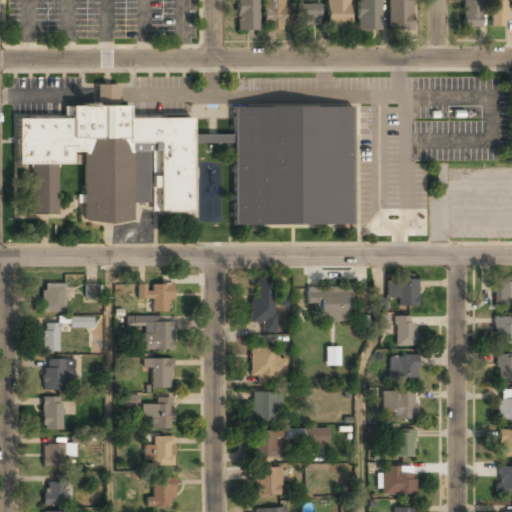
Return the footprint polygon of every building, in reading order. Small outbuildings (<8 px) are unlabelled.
[(257,0),(236,0),(236,32),(257,32),(257,0)] [(284,0),(262,0),(262,30),(284,30),(284,0)] [(348,0),(326,0),(326,29),(348,29),(348,0)] [(380,0),(356,0),(356,30),(380,30),(380,0)] [(388,0),(388,30),(410,30),(410,0),(388,0)] [(480,28),(480,0),(462,0),(462,28),(480,28)] [(490,0),(490,27),(506,27),(506,0),(490,0)] [(320,5),(296,5),(295,26),(320,26),(320,5)] [(230,134),(230,106),(349,106),(350,224),(231,225),(230,143),(190,143),(190,163),(190,211),(150,211),(150,163),(146,163),(146,201),(130,201),(130,222),(81,222),(80,151),(68,151),(68,164),(56,164),(56,213),(30,213),(29,164),(15,164),(15,119),(26,119),(26,115),(62,115),(62,106),(79,106),(79,103),(94,103),(94,84),(115,84),(115,103),(125,103),(125,118),(189,118),(190,134),(230,134)] [(492,307),(511,307),(511,279),(492,279),(492,307)] [(396,299),(396,308),(416,308),(416,280),(385,280),(385,299),(396,299)] [(255,281),(255,299),(249,299),(249,324),(261,324),(261,333),(273,333),(273,281),(255,281)] [(84,299),(102,300),(102,284),(84,284),(84,299)] [(40,313),(63,313),(63,285),(40,285),(40,313)] [(171,285),(136,285),(136,300),(150,300),(150,313),(171,313),(171,285)] [(279,306),(288,306),(288,288),(279,288),(279,306)] [(318,320),(346,321),(347,291),(306,289),(306,304),(319,305),(318,320)] [(413,347),(413,317),(393,317),(393,347),(413,347)] [(69,328),(90,328),(90,318),(69,318),(69,328)] [(511,318),(492,318),(492,345),(511,345),(511,318)] [(172,322),(142,322),(141,351),(172,351),(172,322)] [(41,353),(58,353),(58,324),(41,324),(41,353)] [(284,360),(275,359),(275,348),(249,347),(248,378),(256,378),(256,384),(283,385),(284,360)] [(324,366),(338,366),(338,347),(324,347),(324,366)] [(416,355),(387,355),(387,383),(416,383),(416,355)] [(511,357),(494,357),(494,383),(511,383),(511,357)] [(42,391),(72,391),(72,360),(42,360),(42,391)] [(141,370),(149,370),(149,389),(169,389),(169,360),(141,360),(141,370)] [(511,390),(499,390),(499,398),(496,398),(495,420),(511,419),(511,390)] [(380,392),(380,418),(414,418),(414,392),(380,392)] [(251,394),(251,422),(279,422),(279,394),(251,394)] [(123,404),(137,404),(138,395),(123,395),(123,404)] [(41,398),(41,431),(61,431),(61,398),(41,398)] [(149,419),(149,430),(171,430),(171,399),(153,399),(153,407),(139,407),(139,419),(149,419)] [(326,443),(326,430),(306,430),(306,443),(326,443)] [(412,430),(393,430),(393,456),(412,456),(412,430)] [(279,458),(279,431),(251,431),(251,458),(279,458)] [(511,431),(497,431),(497,458),(511,458),(511,431)] [(151,445),(142,445),(142,465),(172,465),(172,437),(151,437),(151,445)] [(42,446),(42,469),(64,469),(64,446),(42,446)] [(413,467),(378,467),(378,495),(413,495),(413,467)] [(511,468),(496,468),(496,493),(511,493),(511,468)] [(253,496),(279,496),(279,469),(253,469),(253,496)] [(145,496),(145,506),(172,506),(172,478),(152,478),(152,496),(145,496)] [(62,483),(42,483),(42,504),(62,504),(62,483)]
